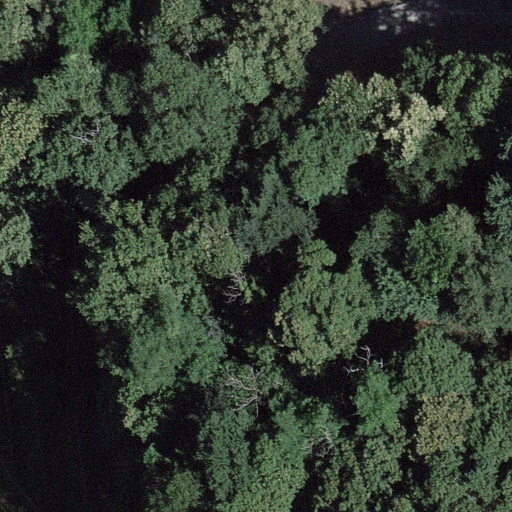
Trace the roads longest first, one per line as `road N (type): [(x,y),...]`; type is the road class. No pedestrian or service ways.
road 1 (residential): [(138,511),(125,353),(140,244),(350,0)]
road 2 (residential): [(511,137),(490,244),(511,284)]
